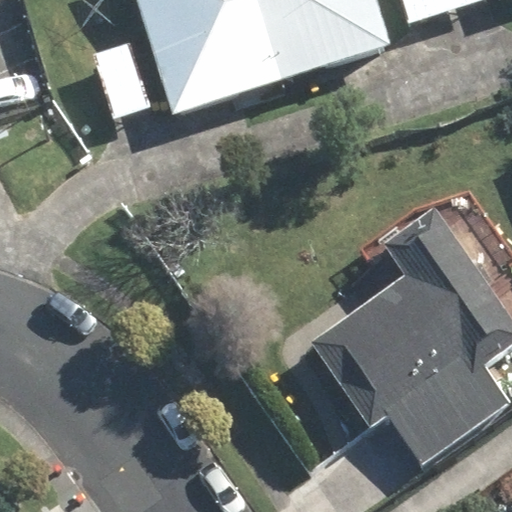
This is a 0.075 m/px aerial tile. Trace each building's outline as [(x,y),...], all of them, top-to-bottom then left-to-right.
[(139,0),(180,125),(288,90),(258,0),(139,0)] [(258,0),(288,90),(395,55),(377,0),(258,0)] [(401,0),(413,36),(492,10),(488,0),(401,0)] [(99,67),(119,131),(156,119),(136,56),(99,67)] [(395,431),(429,477),(511,417),(511,409),(492,382),(511,367),(511,325),(441,227),(393,262),(414,292),(317,361),(377,444),(395,431)]
